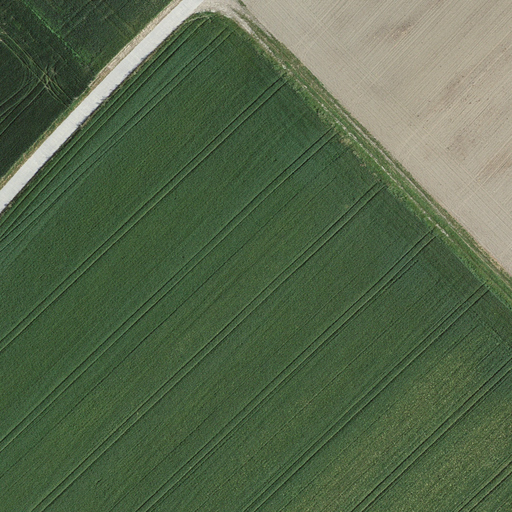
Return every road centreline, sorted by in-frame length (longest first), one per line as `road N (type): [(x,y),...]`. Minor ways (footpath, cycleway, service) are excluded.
road 1 (track): [(215,0),(511,289)]
road 2 (track): [(0,202),(194,0)]
